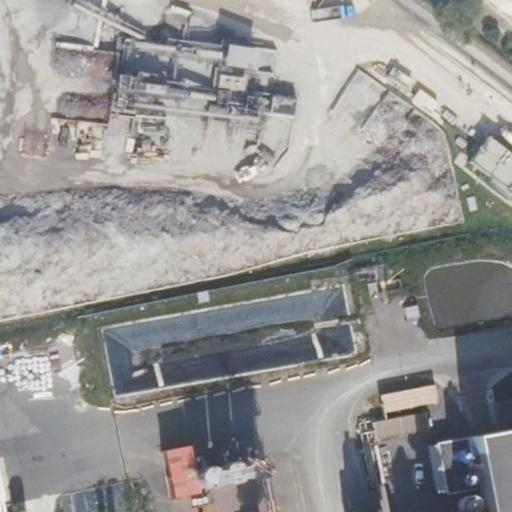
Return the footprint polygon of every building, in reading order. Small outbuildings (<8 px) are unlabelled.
[(227,63),(254,62),(253,46),(226,47),(227,63)] [(511,180),(511,156),(487,138),(469,162),(505,189),(511,180)] [(367,282),(358,285),(362,298),(371,295),(367,282)] [(381,394),(386,417),(374,420),(379,438),(435,425),(426,384),(381,394)] [(418,436),(393,441),(401,479),(425,474),(418,436)] [(154,458),(165,503),(189,497),(184,479),(248,464),(242,437),(154,458)] [(511,511),(511,448),(436,464),(446,511),(465,511),(478,509),(479,511),(511,511)] [(237,487),(242,487),(245,484),(247,480),(247,476),(244,472),(240,470),(236,470),(233,471),(231,474),(230,477),(230,482),(233,485),(237,487)] [(218,491),(223,490),(226,488),(228,484),(228,479),(225,476),(221,473),(217,474),(214,475),(212,477),(211,481),(211,486),(214,489),(218,491)] [(196,479),(193,482),(192,485),(193,490),(195,493),(199,495),(204,494),(207,492),(209,488),(209,483),(206,480),(203,478),(199,478),(196,479)]
